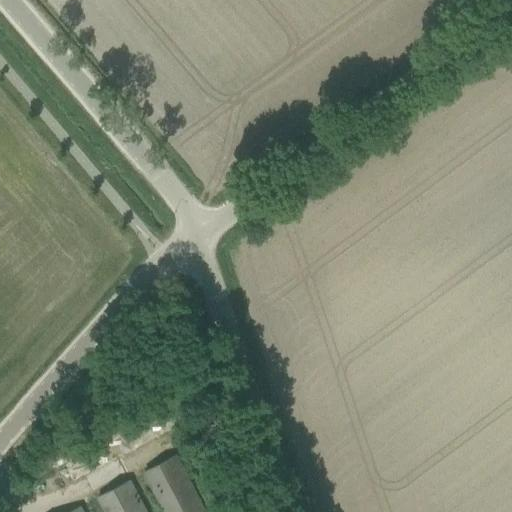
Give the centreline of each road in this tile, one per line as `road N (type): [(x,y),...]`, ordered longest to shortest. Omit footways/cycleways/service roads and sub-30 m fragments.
road 1 (unclassified): [(202,232),(511,3)]
road 2 (tertiary): [(202,232),(8,0)]
road 3 (unclassified): [(0,445),(149,275),(202,232)]
road 4 (tertiary): [(289,511),(207,272),(202,232)]
